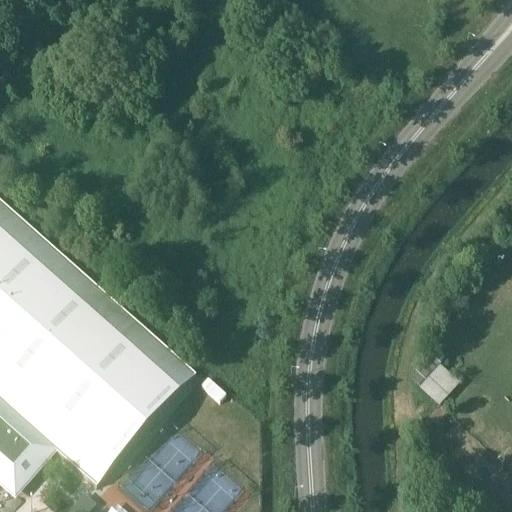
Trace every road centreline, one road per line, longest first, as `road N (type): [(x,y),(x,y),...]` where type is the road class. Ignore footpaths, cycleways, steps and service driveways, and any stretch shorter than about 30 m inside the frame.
road 1 (secondary): [(511,27),(390,167),(337,258),(311,354),(313,511)]
road 2 (track): [(402,511),(398,399),(413,318),(432,273),(511,183)]
